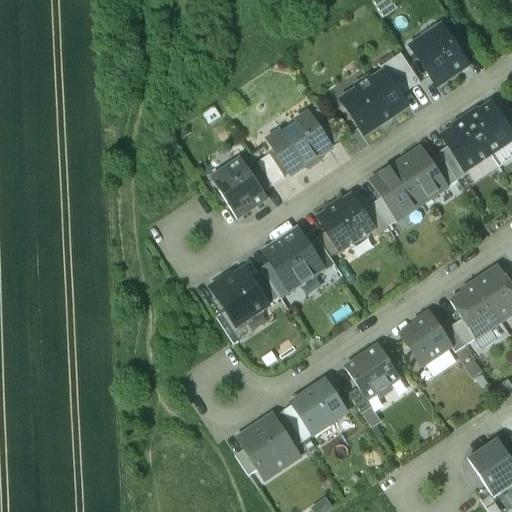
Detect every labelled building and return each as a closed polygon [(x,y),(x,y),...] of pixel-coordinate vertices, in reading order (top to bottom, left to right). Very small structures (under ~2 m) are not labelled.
[(440,28),(461,58),(471,52),(451,22),(440,28)] [(461,58),(440,28),(439,29),(440,29),(415,45),(414,53),(437,88),(468,68),(461,58)] [(383,74),(384,74),(400,98),(420,84),(401,55),(380,69),(383,74)] [(383,74),(370,82),(368,79),(356,88),(358,91),(341,102),(364,137),(407,108),(400,98),(384,74),(383,74)] [(511,136),(498,116),(492,106),(473,118),(472,116),(466,120),(490,157),(511,142),(511,136)] [(498,116),(511,136),(511,114),(508,109),(498,116)] [(309,121),(327,148),(338,140),(320,114),(309,121)] [(307,118),(270,142),(292,175),(329,151),(327,148),(309,121),(307,118)] [(490,157),(466,120),(459,125),(460,126),(442,139),(448,149),(465,174),(466,173),(490,157)] [(448,149),(438,155),(457,184),(468,176),(466,173),(465,174),(448,149)] [(420,150),(395,167),(422,207),(447,190),(427,160),(420,150)] [(427,160),(447,190),(457,184),(437,154),(427,160)] [(269,157),(257,165),(273,188),(284,180),(269,157)] [(247,171),(241,161),(211,181),(237,221),(267,201),(263,194),(247,171)] [(247,171),(263,194),(273,188),(257,165),(247,171)] [(422,207),(395,167),(370,183),(381,200),(397,223),(422,207)] [(351,198),(343,204),(341,202),(326,213),(327,214),(318,220),(340,253),(373,231),(351,198)] [(387,230),(397,223),(381,200),(371,207),(387,230)] [(297,232),(263,254),(277,274),(290,294),(323,272),(304,242),(297,232)] [(304,242),(323,272),(333,265),(314,235),(304,242)] [(508,283),(498,269),(474,285),(500,325),(511,317),(511,289),(508,283)] [(244,271),(233,278),(231,275),(210,289),(237,329),(268,308),(250,280),(244,271)] [(250,280),(268,308),(280,301),(280,300),(267,280),(262,272),(250,280)] [(267,280),(280,300),(290,294),(277,274),(267,280)] [(500,325),(474,285),(466,290),(468,292),(450,304),(462,322),(475,342),(500,325)] [(422,323),(400,337),(421,369),(451,349),(435,325),(428,315),(420,321),(422,323)] [(435,325),(451,349),(455,355),(465,348),(445,318),(435,325)] [(465,348),(475,342),(462,322),(452,328),(465,348)] [(378,348),(345,370),(358,390),(366,402),(377,395),(379,399),(392,391),(389,387),(400,380),(378,348)] [(325,383),(292,405),(292,406),(313,437),(346,415),(325,383)] [(381,424),(366,402),(358,390),(348,396),(371,430),(381,424)] [(308,440),(313,437),(292,406),(282,413),(283,414),(303,444),(308,440)] [(292,450),(303,444),(283,414),(273,420),(292,450)] [(272,419),(259,427),(261,431),(254,436),(251,432),(238,441),(245,451),(258,471),(265,481),(298,459),(292,450),(273,420),(272,419)] [(308,440),(303,444),(310,455),(316,451),(308,440)] [(467,460),(493,500),(511,487),(511,462),(497,440),(467,460)] [(245,451),(235,457),(248,478),(258,471),(245,451)]
